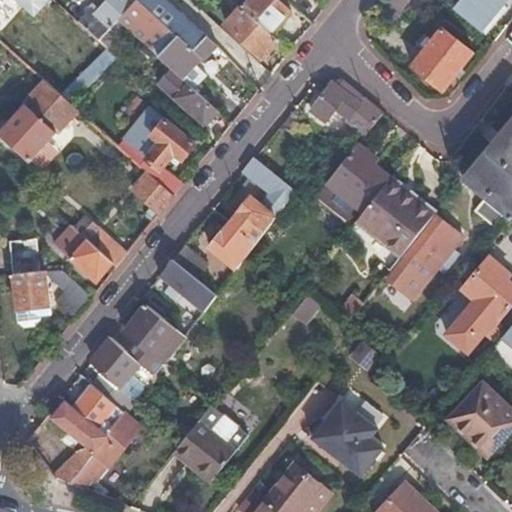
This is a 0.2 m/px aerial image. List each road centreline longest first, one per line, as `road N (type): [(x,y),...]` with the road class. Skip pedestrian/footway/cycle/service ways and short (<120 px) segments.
road 1 (residential): [(0,427),(75,355),(323,44)]
road 2 (residential): [(323,44),(437,127),(455,122),(511,52)]
